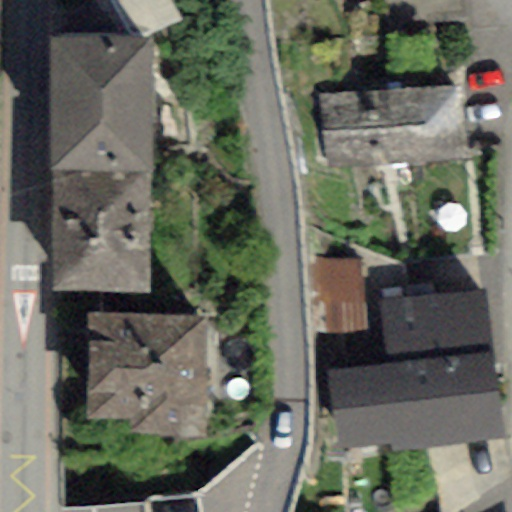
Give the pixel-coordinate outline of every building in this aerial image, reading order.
[(149,25),(52,26),(55,282),(152,281),(149,25)] [(457,78),(318,95),(327,163),(466,146),(457,78)] [(370,257),(322,262),(327,319),(375,315),(370,257)] [(389,358),(329,367),(340,441),(391,434),(392,442),(503,425),(482,282),(380,297),(389,358)] [(204,306),(88,304),(87,415),(202,416),(204,306)]
